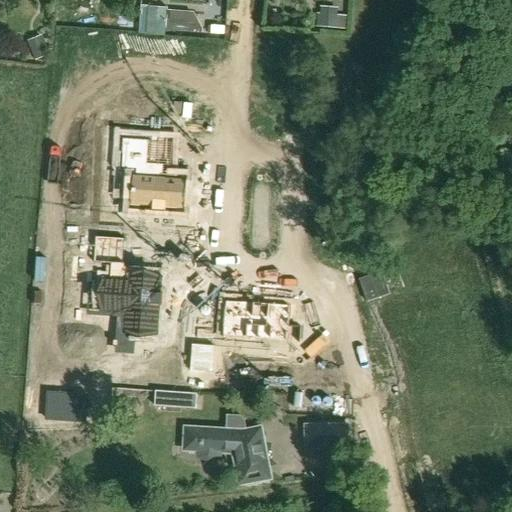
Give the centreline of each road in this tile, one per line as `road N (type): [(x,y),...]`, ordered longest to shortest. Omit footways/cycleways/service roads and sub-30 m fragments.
road 1 (residential): [(300,275),(325,283),(338,299),(392,511)]
road 2 (residential): [(233,153),(228,253),(246,271),(300,275)]
road 3 (residential): [(233,153),(283,158),(294,169),(300,275)]
road 4 (residential): [(243,0),(233,153)]
